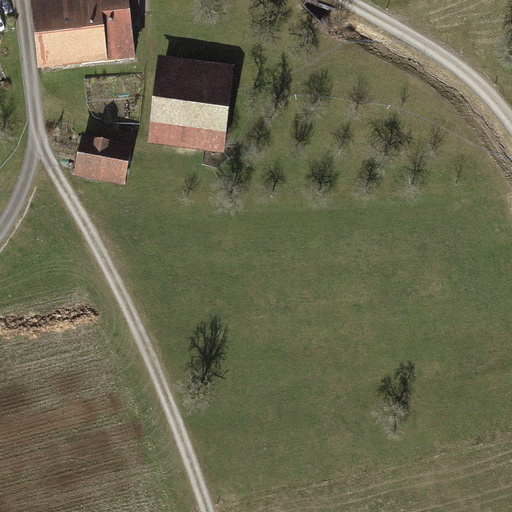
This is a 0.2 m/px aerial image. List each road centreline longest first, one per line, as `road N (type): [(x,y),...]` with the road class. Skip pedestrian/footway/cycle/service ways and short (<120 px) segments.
road 1 (track): [(37,142),(150,362),(207,511)]
road 2 (track): [(344,0),(447,61),(511,125)]
road 3 (track): [(23,0),(37,142)]
